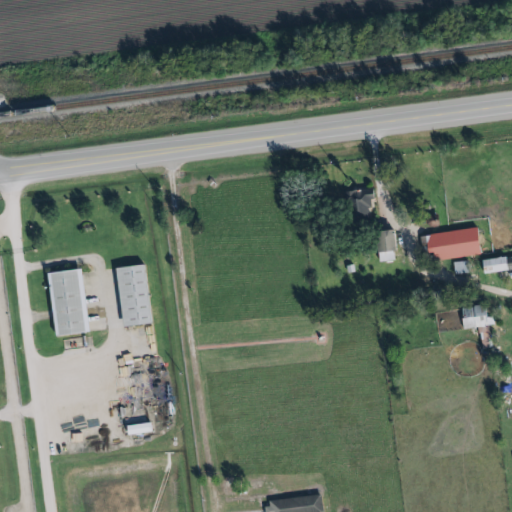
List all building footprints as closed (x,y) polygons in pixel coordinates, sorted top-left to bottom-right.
[(374,189),(352,190),(353,214),(375,212),(374,189)] [(382,261),(396,261),(396,251),(400,251),(399,230),(381,231),(382,261)] [(421,236),(423,254),(439,252),(439,260),(455,258),(457,274),(471,272),(469,258),(478,257),(476,243),(454,246),(452,232),(421,236)] [(487,273),(511,270),(511,256),(486,259),(487,273)] [(111,271),(140,267),(149,326),(120,330),(111,271)] [(43,276),(78,272),(86,336),(51,340),(43,276)] [(483,348),(493,347),(490,326),(496,325),(494,316),(489,317),(487,304),(463,308),(466,330),(480,327),(483,348)] [(131,434),(155,432),(154,423),(130,425),(131,434)] [(267,500),(268,511),(325,511),(324,495),(267,500)]
